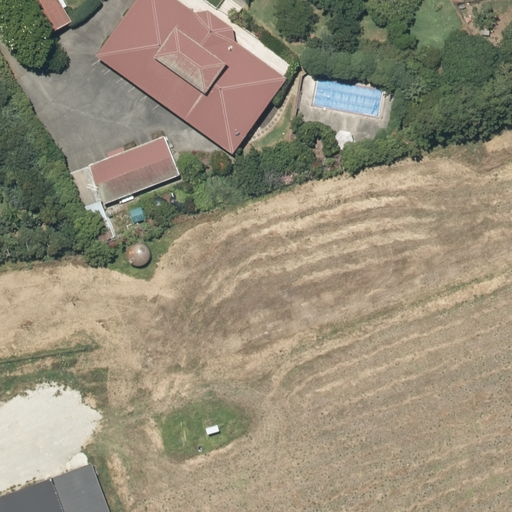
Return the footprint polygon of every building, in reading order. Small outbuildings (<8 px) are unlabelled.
[(65,0),(28,0),(46,33),(75,18),(65,0)] [(136,0),(99,52),(235,149),(289,74),(238,37),(235,24),(211,6),(198,8),(186,0),(136,0)] [(471,99),(474,107),(480,104),(478,97),(471,99)] [(302,132),(297,141),(304,146),(309,137),(302,132)] [(344,132),(337,139),(340,149),(350,151),(357,144),(354,134),(344,132)] [(166,135),(92,164),(106,201),(180,172),(166,135)] [(131,209),(135,220),(147,216),(143,204),(131,209)] [(0,511),(110,511),(92,463),(0,496),(0,511)]
